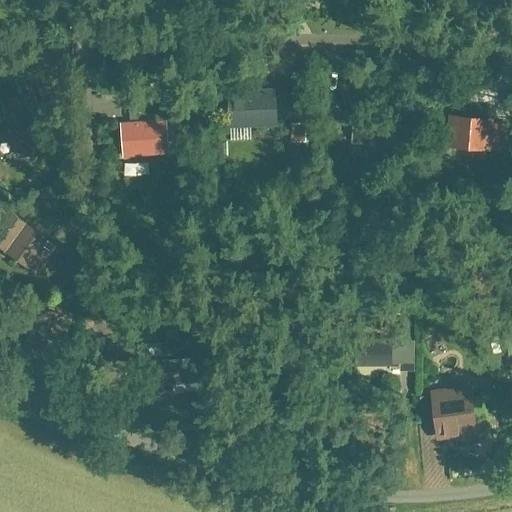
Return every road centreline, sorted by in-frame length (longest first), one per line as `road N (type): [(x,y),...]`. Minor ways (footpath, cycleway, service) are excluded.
road 1 (unclassified): [(0,383),(264,476),(398,495),(511,485)]
road 2 (residential): [(86,36),(410,32),(511,41)]
road 3 (residential): [(86,36),(106,373)]
